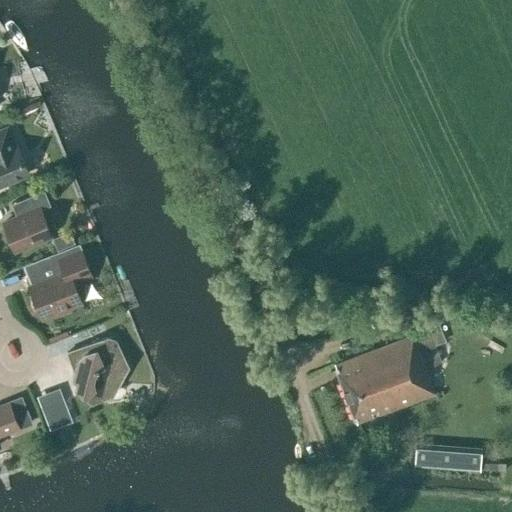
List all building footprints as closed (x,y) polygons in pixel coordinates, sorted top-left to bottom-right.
[(13,147),(6,129),(0,130),(0,184),(27,173),(16,145),(13,147)] [(14,250),(50,235),(40,209),(49,205),(43,190),(10,204),(16,217),(3,222),(14,250)] [(58,314),(68,311),(69,306),(80,302),(74,286),(76,280),(90,274),(81,251),(57,260),(63,273),(29,287),(32,296),(30,299),(30,303),(33,307),(37,308),(41,317),(55,312),(58,314)] [(444,342),(438,325),(428,329),(427,329),(333,363),(355,422),(434,393),(422,361),(437,356),(433,345),(444,342)] [(113,352),(112,339),(107,336),(67,352),(74,372),(73,378),(76,381),(75,386),(90,402),(111,395),(113,391),(122,380),(127,366),(120,352),(113,352)] [(0,433),(18,427),(8,403),(0,405),(0,433)] [(504,470),(504,464),(480,463),(481,450),(415,446),(414,466),(480,471),(480,468),(504,470)]
